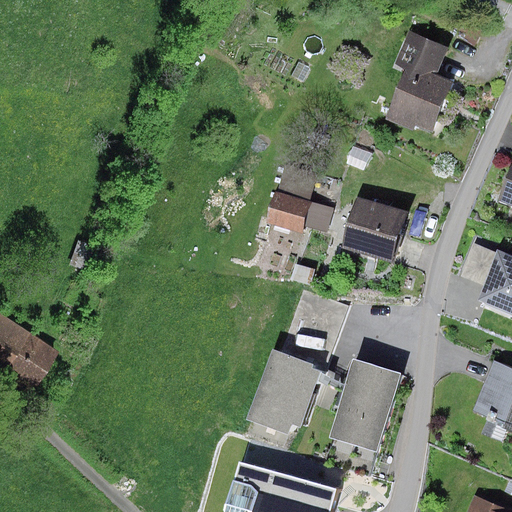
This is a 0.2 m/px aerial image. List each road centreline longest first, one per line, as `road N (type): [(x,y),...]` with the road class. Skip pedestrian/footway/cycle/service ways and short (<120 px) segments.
road 1 (residential): [(511,101),(441,268),(402,511)]
road 2 (track): [(130,511),(0,393)]
